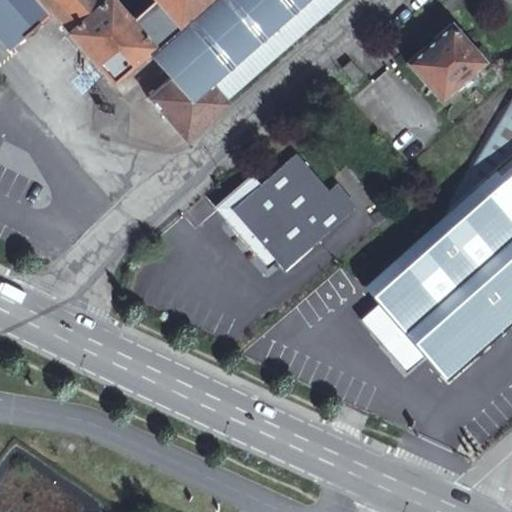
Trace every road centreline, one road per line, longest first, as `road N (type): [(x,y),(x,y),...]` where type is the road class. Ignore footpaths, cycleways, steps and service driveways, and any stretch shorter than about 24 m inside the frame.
road 1 (secondary): [(511,510),(48,308)]
road 2 (residential): [(381,0),(48,308)]
road 3 (secondary): [(30,339),(411,511)]
